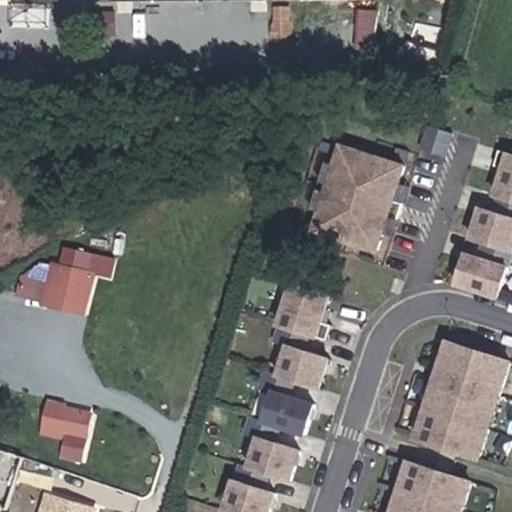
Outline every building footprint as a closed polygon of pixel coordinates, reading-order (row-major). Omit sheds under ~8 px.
[(293,3),(276,3),(275,37),(292,37),(293,3)] [(380,10),(362,8),(354,56),(373,58),(380,10)] [(117,10),(93,10),(93,33),(117,33),(117,10)] [(453,147),(460,128),(436,119),(429,138),(453,147)] [(380,242),(408,158),(346,138),(319,221),(380,242)] [(501,297),(511,261),(511,151),(503,149),(498,164),(507,167),(499,194),(500,194),(495,210),(484,206),(474,237),(485,241),(480,256),(469,252),(459,283),(501,297)] [(98,271),(36,258),(17,294),(33,297),(41,304),(89,314),(98,271)] [(289,393),(293,377),(319,384),(328,353),(302,346),(307,330),(324,335),(329,320),(319,317),(327,290),(293,281),(227,508),(240,511),(271,511),(278,490),(267,487),(272,471),(292,476),(301,446),(276,439),(280,423),(306,430),(314,400),(289,393)] [(474,454),(506,358),(444,338),(412,434),(474,454)] [(80,436),(86,407),(68,404),(67,408),(61,407),(62,402),(46,399),(40,429),(80,436)] [(0,505),(8,508),(28,456),(0,445),(0,505)] [(455,511),(466,478),(404,458),(386,511),(455,511)] [(100,511),(101,510),(50,493),(43,511),(100,511)]
